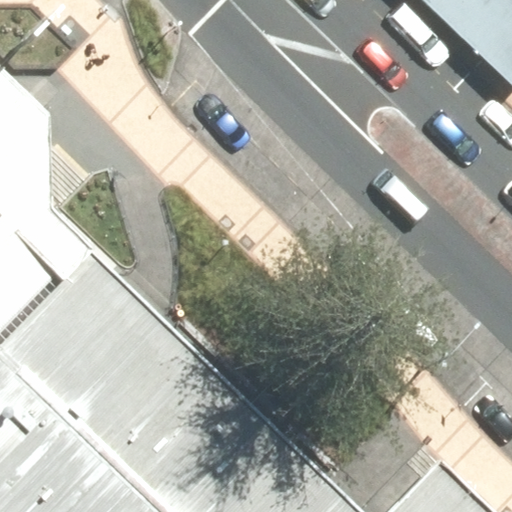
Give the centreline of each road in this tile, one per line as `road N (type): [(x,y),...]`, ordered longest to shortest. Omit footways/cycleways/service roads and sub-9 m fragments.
road 1 (primary): [(511,304),(201,0)]
road 2 (primary): [(340,0),(511,168)]
